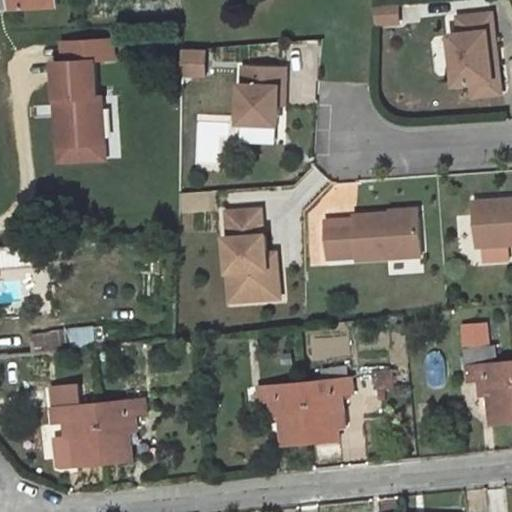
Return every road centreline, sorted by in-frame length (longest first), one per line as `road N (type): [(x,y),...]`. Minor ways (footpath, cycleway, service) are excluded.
road 1 (residential): [(0,472),(25,499),(84,508),(511,468)]
road 2 (residential): [(350,108),(374,155),(511,145)]
